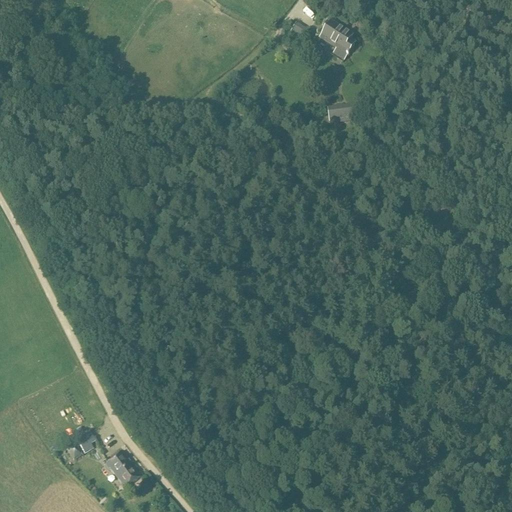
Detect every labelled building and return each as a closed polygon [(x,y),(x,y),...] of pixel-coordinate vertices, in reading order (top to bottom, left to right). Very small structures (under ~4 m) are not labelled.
[(298,23),(292,34),(303,40),(309,29),(298,23)] [(353,37),(331,23),(320,40),(337,51),(335,55),(345,61),(356,44),(351,41),(353,37)] [(355,107),(329,110),(330,125),(357,122),(355,107)] [(96,443),(90,433),(76,441),(85,455),(94,449),(92,445),(96,443)] [(83,456),(77,445),(67,451),(74,462),(83,456)] [(143,477),(124,452),(106,465),(125,491),(143,477)]
